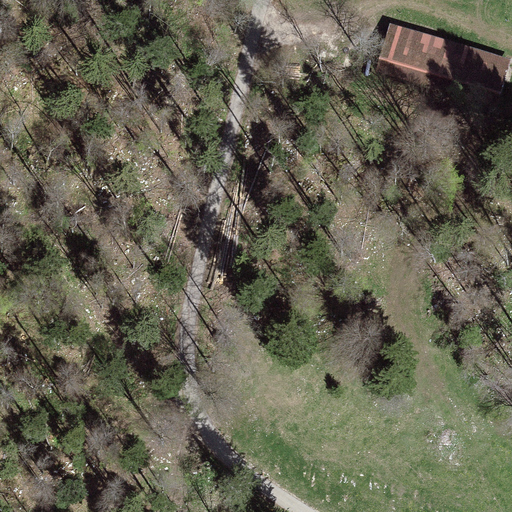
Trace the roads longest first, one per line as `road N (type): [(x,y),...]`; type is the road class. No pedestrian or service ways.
road 1 (unclassified): [(263,0),(192,293),(188,351),(194,403),(212,439),(301,511)]
road 2 (track): [(254,24),(324,44),(363,9),(400,0)]
